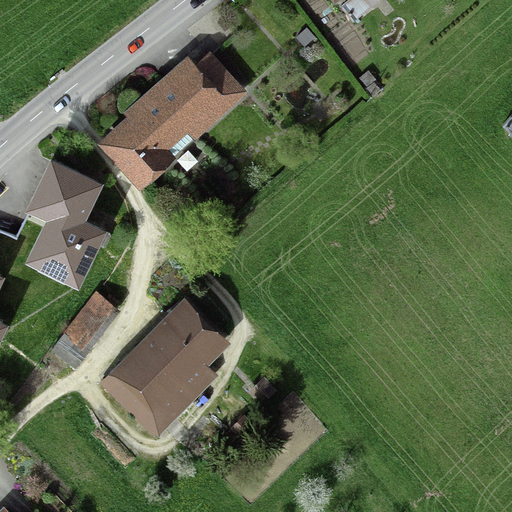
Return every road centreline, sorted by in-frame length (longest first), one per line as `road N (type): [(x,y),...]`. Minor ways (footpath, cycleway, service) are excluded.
road 1 (residential): [(54,100),(137,203),(148,264),(85,382),(19,413),(0,443)]
road 2 (secondary): [(185,0),(54,100)]
